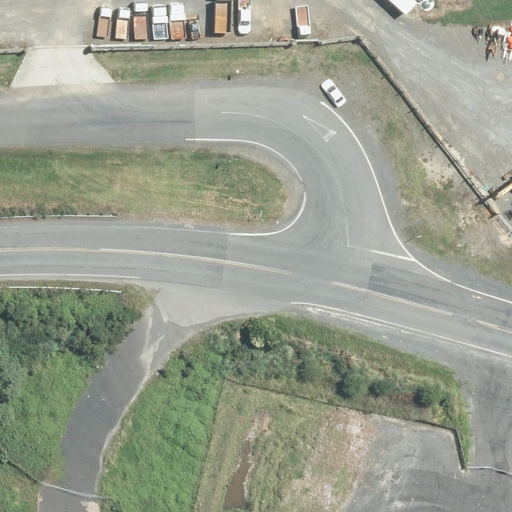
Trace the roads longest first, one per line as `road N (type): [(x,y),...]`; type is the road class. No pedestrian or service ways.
road 1 (unclassified): [(0,120),(220,111),(271,119),(311,141),(342,186),(359,286)]
road 2 (tertiary): [(0,254),(122,254),(359,286)]
road 3 (track): [(363,0),(487,193),(511,206)]
road 4 (tertiary): [(359,286),(511,331)]
